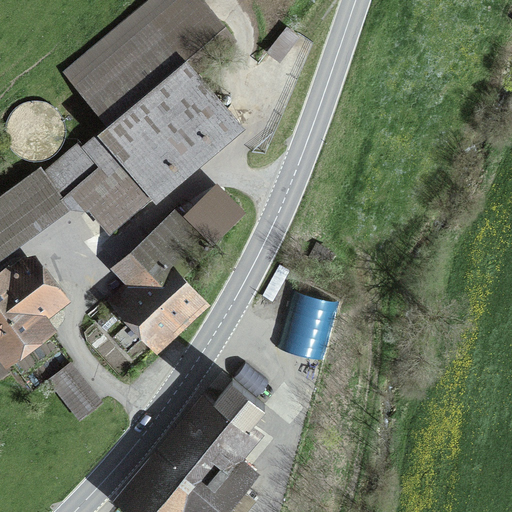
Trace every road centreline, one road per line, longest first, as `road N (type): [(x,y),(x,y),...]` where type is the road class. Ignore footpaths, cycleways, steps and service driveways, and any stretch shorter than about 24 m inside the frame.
road 1 (tertiary): [(74,511),(170,398),(249,271),(288,188),(355,0)]
road 2 (track): [(198,183),(273,105),(308,28),(331,0)]
